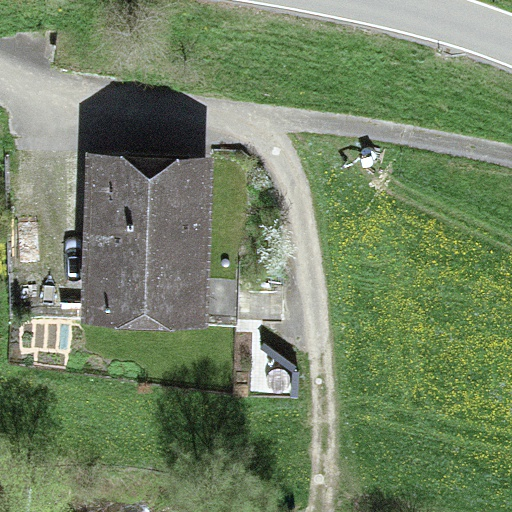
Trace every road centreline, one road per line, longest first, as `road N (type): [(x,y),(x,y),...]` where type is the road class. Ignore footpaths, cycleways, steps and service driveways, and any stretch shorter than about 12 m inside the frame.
road 1 (track): [(58,90),(511,156)]
road 2 (track): [(258,119),(295,196),(323,430),(313,511)]
road 3 (tertiary): [(368,0),(511,40)]
